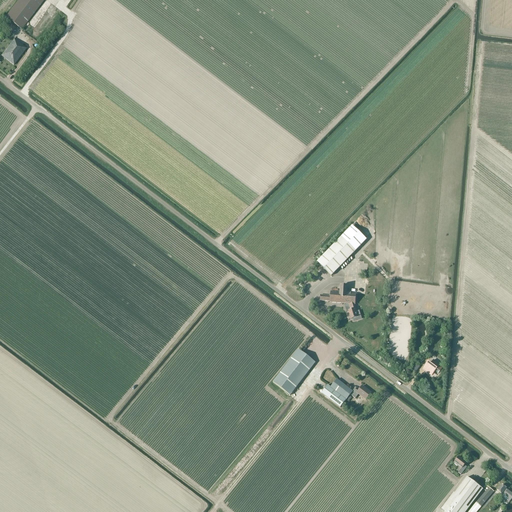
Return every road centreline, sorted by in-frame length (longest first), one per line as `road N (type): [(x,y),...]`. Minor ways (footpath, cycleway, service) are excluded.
road 1 (unclassified): [(511,470),(0,79)]
road 2 (track): [(451,0),(215,244)]
road 3 (track): [(340,339),(211,511)]
